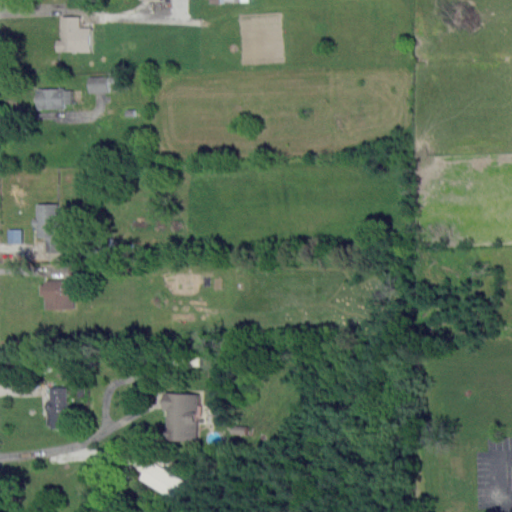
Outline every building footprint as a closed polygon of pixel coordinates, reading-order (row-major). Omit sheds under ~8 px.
[(81,16),(81,27),(92,26),(93,50),(58,51),(58,39),(64,38),(63,16),(81,16)] [(91,93),(111,92),(110,76),(90,76),(91,93)] [(64,87),(64,90),(71,90),(72,102),(65,103),(65,108),(38,109),(37,88),(64,87)] [(61,235),(61,242),(66,242),(66,253),(48,253),(48,239),(39,239),(40,228),(36,227),(36,220),(40,220),(40,205),(61,205),(61,235)] [(47,309),(47,294),(41,294),(41,285),(46,285),(46,280),(75,279),(76,308),(47,309)] [(51,428),(51,424),(48,425),(47,400),(51,400),(51,387),(67,386),(68,427),(51,428)] [(167,391),(200,392),(198,439),(168,438),(170,408),(166,408),(167,391)]
